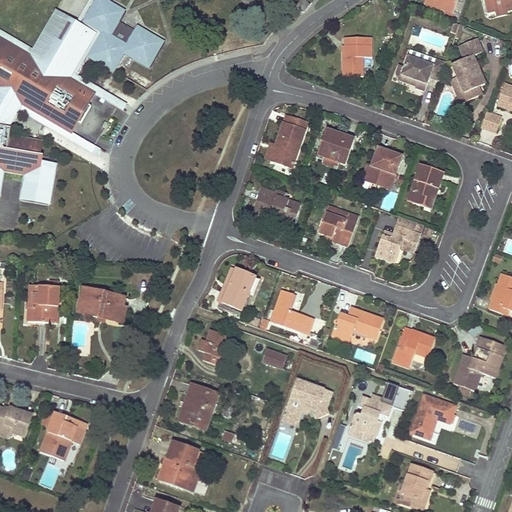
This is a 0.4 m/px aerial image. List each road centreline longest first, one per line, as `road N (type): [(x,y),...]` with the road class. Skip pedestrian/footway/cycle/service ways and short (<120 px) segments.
road 1 (residential): [(268,76),(243,71),(184,91),(146,118),(127,151),(131,193),(217,232)]
road 2 (residential): [(264,88),(477,157)]
road 3 (residential): [(423,306),(217,232)]
road 4 (residential): [(217,232),(148,405)]
road 5 (residential): [(148,405),(0,370)]
road 6 (residential): [(264,88),(217,232)]
